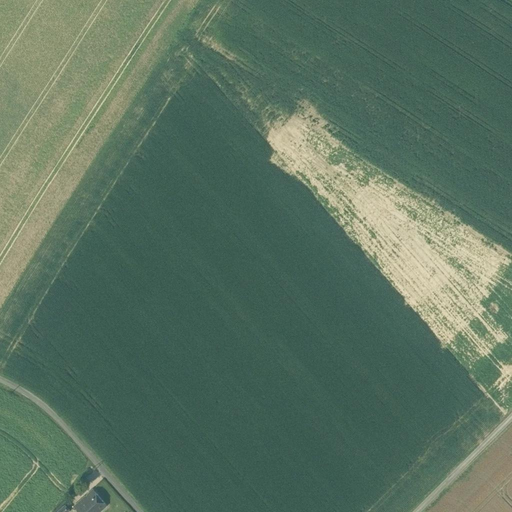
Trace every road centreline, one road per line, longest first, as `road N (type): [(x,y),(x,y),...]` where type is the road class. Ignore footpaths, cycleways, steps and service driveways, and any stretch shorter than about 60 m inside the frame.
road 1 (track): [(140,511),(52,410),(0,377)]
road 2 (unclassified): [(416,511),(511,416)]
